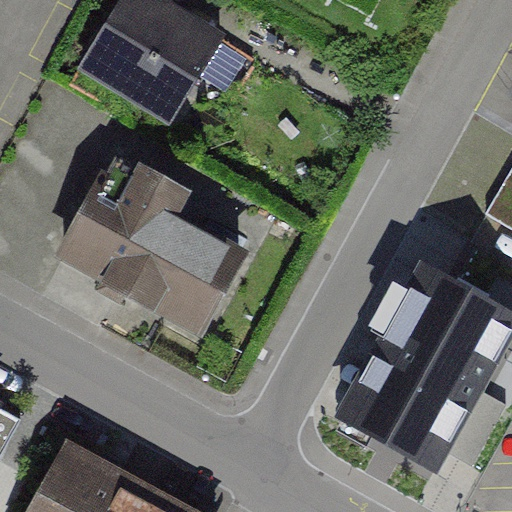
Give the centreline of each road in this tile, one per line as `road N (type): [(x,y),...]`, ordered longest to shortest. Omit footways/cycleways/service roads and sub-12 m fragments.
road 1 (residential): [(253,463),(503,0)]
road 2 (residential): [(253,463),(0,320)]
